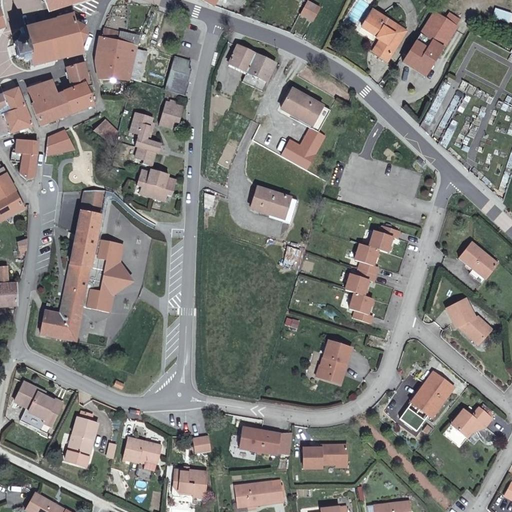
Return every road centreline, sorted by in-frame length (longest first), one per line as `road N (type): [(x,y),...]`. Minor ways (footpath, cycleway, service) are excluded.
road 1 (residential): [(180,395),(194,154),(217,18)]
road 2 (tertiary): [(452,174),(331,66),(217,18)]
road 3 (residential): [(180,395),(325,417),(358,408)]
road 4 (residential): [(16,351),(110,398),(140,403),(180,395)]
road 5 (residential): [(404,318),(452,174)]
road 6 (residential): [(36,208),(16,351)]
road 7 (residential): [(452,511),(358,408)]
road 8 (residential): [(511,405),(404,318)]
road 9 (residential): [(0,453),(124,511)]
